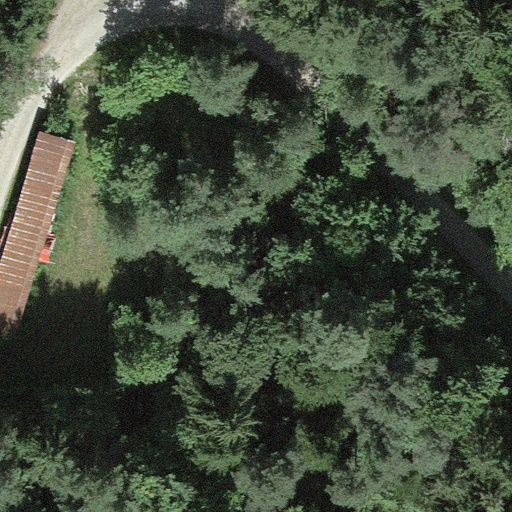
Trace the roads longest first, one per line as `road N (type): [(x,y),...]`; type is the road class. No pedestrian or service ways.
road 1 (track): [(219,0),(511,284)]
road 2 (track): [(81,0),(0,216)]
